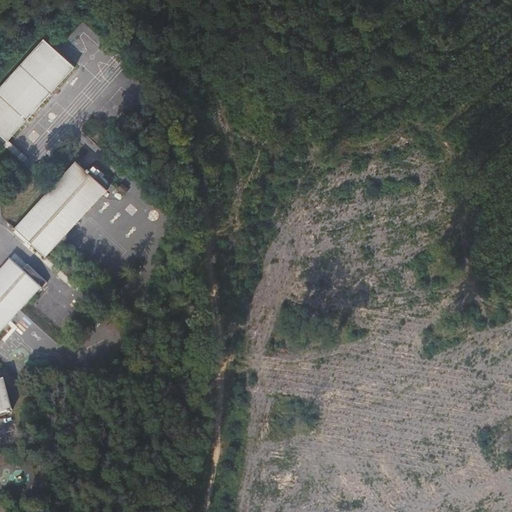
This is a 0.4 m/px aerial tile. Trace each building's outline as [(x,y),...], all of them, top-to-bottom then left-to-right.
[(45,39),(0,88),(0,132),(10,141),(76,67),(45,39)] [(87,170),(77,160),(76,161),(77,162),(16,227),(15,226),(14,227),(47,257),(46,255),(107,191),(108,191),(109,190),(89,172),(92,170),(89,167),(87,170)] [(43,287),(23,270),(11,259),(0,271),(0,332),(41,288),(42,288),(43,287)] [(29,264),(23,270),(43,287),(48,281),(29,264)] [(5,378),(0,378),(0,412),(8,411),(9,412),(11,411),(11,409),(14,409),(13,408),(12,407),(4,379),(5,379),(5,378)]
